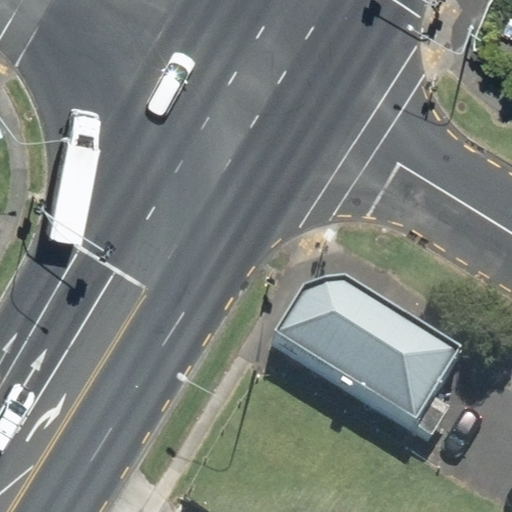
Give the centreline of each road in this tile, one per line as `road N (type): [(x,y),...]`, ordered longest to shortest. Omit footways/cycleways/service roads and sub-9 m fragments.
road 1 (primary): [(0,511),(267,79)]
road 2 (residential): [(511,232),(267,79)]
road 3 (secondary): [(267,79),(116,0)]
